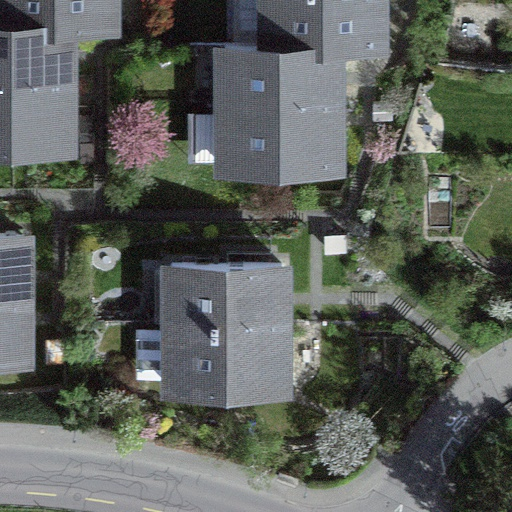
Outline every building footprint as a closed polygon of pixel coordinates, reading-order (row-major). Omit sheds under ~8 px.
[(0,0),(0,23),(66,23),(110,23),(110,0),(0,0)] [(265,0),(266,43),(334,44),(378,44),(377,0),(265,0)] [(0,77),(66,77),(66,23),(0,23),(0,77)] [(224,98),(334,99),(334,44),(266,43),(224,43),(224,98)] [(66,77),(0,77),(0,143),(66,143),(66,77)] [(334,99),(224,98),(224,164),(333,164),(334,99)] [(0,298),(22,299),(22,234),(0,233),(0,298)] [(171,318),(281,318),(282,261),(170,261),(171,318)] [(22,299),(0,298),(0,356),(22,356),(22,299)] [(281,318),(171,318),(171,383),(280,382),(281,318)]
